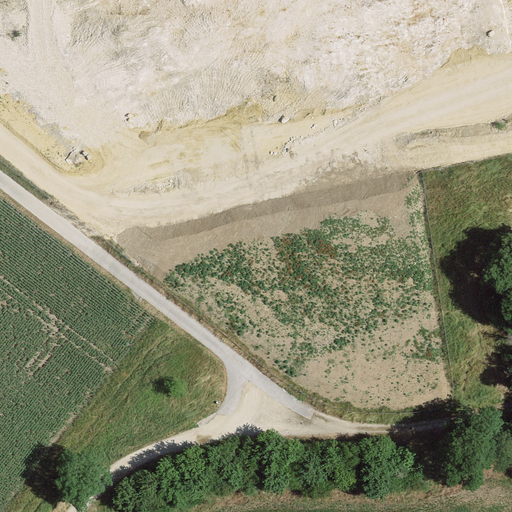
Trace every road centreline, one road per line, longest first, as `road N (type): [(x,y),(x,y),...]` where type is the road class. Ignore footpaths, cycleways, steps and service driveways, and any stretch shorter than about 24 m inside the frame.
road 1 (track): [(511,144),(147,226),(184,144),(298,0)]
road 2 (track): [(511,410),(373,434),(217,437),(153,458),(86,511)]
road 3 (track): [(283,437),(261,386),(0,178)]
road 4 (track): [(43,511),(186,326)]
